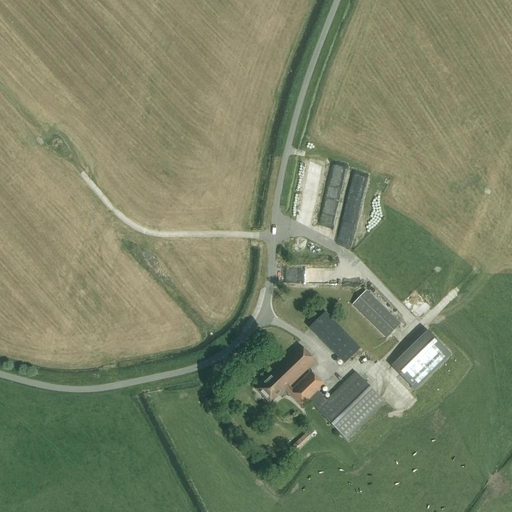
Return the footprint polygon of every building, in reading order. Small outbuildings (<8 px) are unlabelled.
[(340,230),(338,233),(347,240),(350,236),(340,230)] [(400,325),(366,292),(352,306),(386,339),(400,325)] [(360,349),(325,313),(309,328),(344,364),(360,349)] [(451,354),(429,332),(393,368),(414,390),(451,354)] [(327,401),(318,392),(324,387),(310,373),(292,390),(290,387),(315,363),(299,346),(271,373),(272,375),(257,390),(270,403),(284,390),(302,408),(309,402),(347,440),(385,403),(356,372),(327,401)] [(394,388),(409,403),(415,397),(400,382),(394,388)] [(281,447),(287,441),(273,427),(255,444),(260,450),(273,438),(281,447)] [(297,451),(311,437),(307,433),(292,446),(297,451)]
